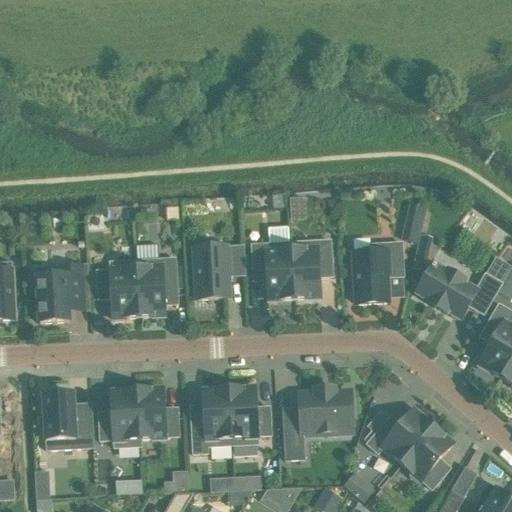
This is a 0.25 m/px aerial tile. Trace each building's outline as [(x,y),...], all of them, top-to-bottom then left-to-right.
[(303,200),(288,200),(289,220),(304,220),(303,200)] [(269,247),(252,248),(254,284),(267,283),(268,303),(294,302),(291,245),(289,246),(288,230),(268,231),(269,247)] [(404,230),(401,242),(419,246),(421,236),(421,234),(404,230)] [(433,239),(421,236),(419,246),(418,247),(413,270),(425,274),(433,239)] [(291,245),(294,302),(320,300),(319,280),(333,279),(331,243),(291,245)] [(357,307),(388,305),(386,280),(404,279),(402,246),(370,247),(371,255),(354,256),(357,307)] [(157,247),(135,248),(136,264),(139,320),(152,320),(152,319),(165,318),(164,309),(164,299),(177,298),(177,291),(176,269),(175,261),(158,262),(157,247)] [(198,302),(228,300),(227,279),(245,278),(243,249),(226,250),(226,249),(195,251),(198,302)] [(112,302),(113,321),(126,321),(139,320),(136,264),(110,265),(110,273),(97,274),(98,302),(112,302)] [(0,265),(0,325),(15,325),(12,265),(0,265)] [(38,293),(30,293),(31,314),(39,314),(40,326),(69,324),(69,315),(85,315),(85,313),(90,312),(90,311),(86,311),(84,268),(37,271),(38,293)] [(417,295),(431,303),(429,306),(446,316),(448,312),(461,320),(468,309),(484,318),(502,286),(486,277),(476,293),(463,286),(465,282),(449,273),(447,276),(433,268),(417,295)] [(511,271),(499,295),(511,302),(511,299),(511,271)] [(479,368),(501,381),(511,362),(511,314),(499,307),(480,340),(492,347),(479,368)] [(511,362),(501,381),(511,387),(511,362)] [(230,392),(233,449),(258,447),(257,439),(271,439),(270,410),(256,411),(255,391),(242,392),(242,391),(230,392)] [(137,393),(140,443),(141,443),(180,439),(178,411),(165,412),(163,392),(137,393)] [(207,450),(233,449),(230,392),(216,393),(203,394),(204,418),(191,419),(193,457),(208,457),(207,450)] [(352,425),(350,395),(335,396),(334,392),(315,393),(315,397),(300,398),(300,411),(283,412),(285,464),(304,463),(302,428),(317,427),(317,431),(336,430),(336,426),(352,425)] [(141,443),(140,443),(137,393),(111,395),(112,415),(99,416),(100,444),(114,443),(114,451),(142,450),(141,443)] [(47,453),(94,451),(91,407),(90,407),(90,413),(74,414),(73,397),(44,398),(47,453)] [(392,460),(402,468),(434,430),(414,414),(401,429),(391,420),(367,447),(378,457),(383,451),(392,459),(392,460)] [(443,439),(434,430),(402,468),(411,476),(421,484),(422,484),(432,493),(451,471),(440,463),(453,448),(443,439)] [(454,491),(465,497),(476,477),(465,471),(454,491)] [(50,502),(49,474),(35,475),(36,503),(50,502)] [(235,494),(234,480),(210,481),(211,495),(230,494),(235,494)] [(143,497),(142,483),(116,484),(117,498),(143,497)] [(368,488),(358,500),(364,506),(374,493),(368,488)] [(484,511),(511,511),(511,502),(489,488),(477,508),(484,511)] [(275,511),(288,511),(301,491),(266,493),(261,503),(275,511)] [(448,501),(459,507),(465,497),(454,491),(448,501)] [(175,497),(166,511),(183,511),(193,496),(175,497)] [(50,511),(50,502),(36,503),(36,511),(50,511)]
